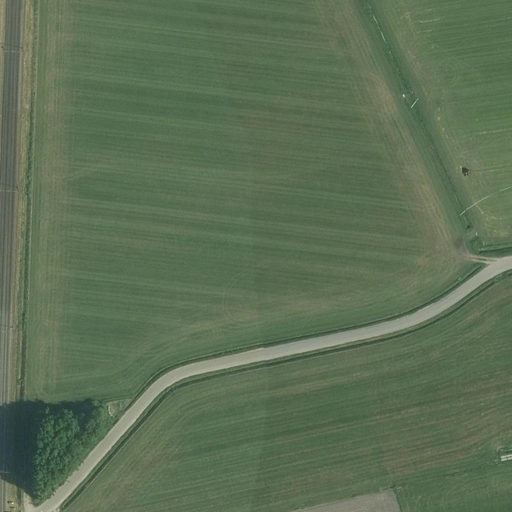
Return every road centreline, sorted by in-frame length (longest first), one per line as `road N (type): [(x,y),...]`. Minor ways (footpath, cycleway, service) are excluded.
road 1 (unclassified): [(41,511),(166,380),(402,323),(511,262)]
road 2 (track): [(31,511),(31,372)]
